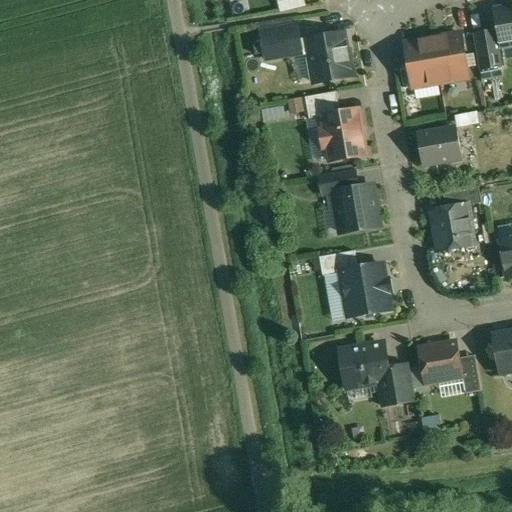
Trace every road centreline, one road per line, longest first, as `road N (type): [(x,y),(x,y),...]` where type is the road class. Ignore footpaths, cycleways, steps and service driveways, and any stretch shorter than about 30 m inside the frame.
road 1 (track): [(263,511),(172,0)]
road 2 (residential): [(511,307),(447,313),(426,300),(414,270),(378,68),(395,13),(417,0)]
